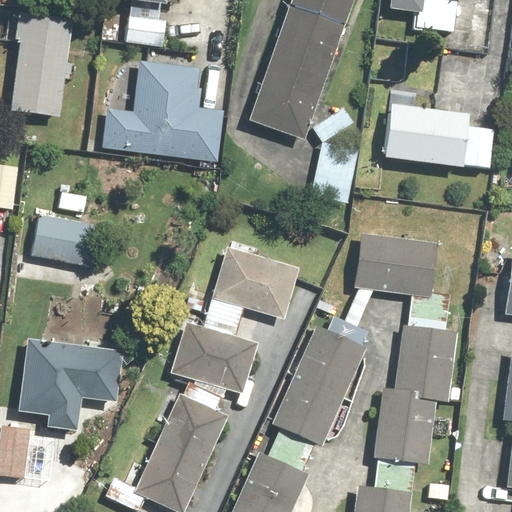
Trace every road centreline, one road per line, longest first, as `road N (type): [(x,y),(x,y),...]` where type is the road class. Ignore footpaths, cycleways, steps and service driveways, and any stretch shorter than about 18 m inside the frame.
road 1 (unknown): [(321,511),(386,315)]
road 2 (unknown): [(239,0),(212,81),(214,122),(278,164)]
